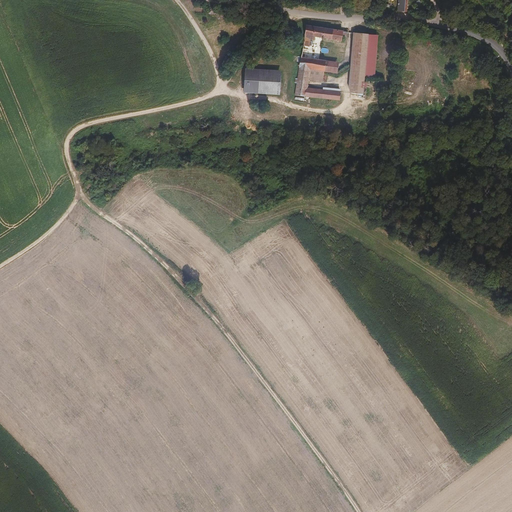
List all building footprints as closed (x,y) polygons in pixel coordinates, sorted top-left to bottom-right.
[(405,9),(405,0),(395,0),(396,9),(405,9)] [(340,39),(342,29),(305,23),(303,38),(306,39),(305,40),(302,40),(302,44),(308,45),(309,38),(313,38),(313,35),(340,39)] [(364,74),(367,42),(367,32),(353,31),(353,35),(358,36),(356,39),(351,91),(362,92),(364,74)] [(373,75),(377,33),(367,32),(367,42),(364,74),(373,75)] [(323,69),(325,59),(309,57),(299,56),(297,69),(293,93),(304,94),(305,85),(307,77),(308,67),(323,69)] [(335,71),(337,61),(325,59),(323,69),(335,71)] [(278,93),(279,68),(244,66),(243,91),(278,93)] [(321,79),(323,69),(308,67),(307,77),(321,79)] [(338,99),(339,89),(305,85),(304,94),(338,99)]
